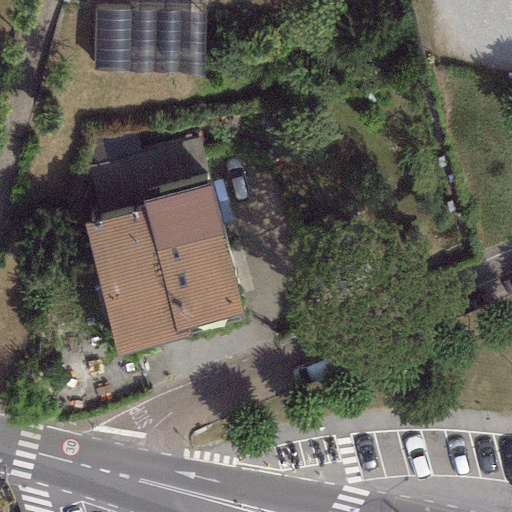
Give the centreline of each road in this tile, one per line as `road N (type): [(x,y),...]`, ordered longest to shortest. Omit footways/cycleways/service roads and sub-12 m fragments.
road 1 (unclassified): [(511,261),(166,409),(128,479)]
road 2 (tertiary): [(380,511),(210,477),(155,486)]
road 3 (residential): [(0,170),(43,0)]
road 4 (tertiary): [(128,479),(0,443)]
